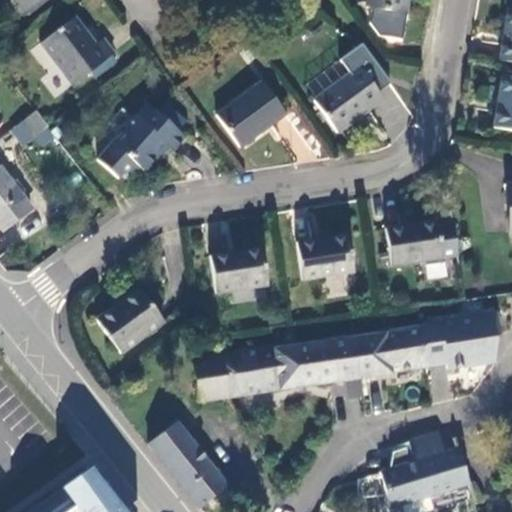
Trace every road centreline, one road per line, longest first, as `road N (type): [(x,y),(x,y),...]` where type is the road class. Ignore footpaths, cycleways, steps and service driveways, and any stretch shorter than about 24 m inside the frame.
road 1 (residential): [(7,317),(153,216),(389,181),(429,148),(452,0)]
road 2 (primary): [(7,317),(173,511)]
